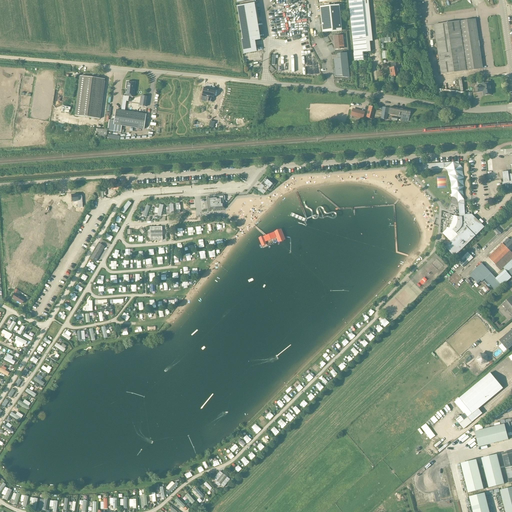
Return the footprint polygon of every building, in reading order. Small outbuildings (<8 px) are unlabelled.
[(350,0),(356,53),(354,53),(354,62),(355,62),(356,62),(359,61),(360,61),(364,61),(367,61),(366,52),(371,52),(370,42),(372,42),(368,0),(350,0)] [(242,39),(244,53),(256,52),(254,40),(259,39),(255,17),(258,16),(256,9),(254,9),(253,3),(237,6),(242,39)] [(320,7),(322,33),(342,31),(339,5),(320,7)] [(441,75),(466,71),(481,69),(474,20),(434,25),(441,75)] [(300,35),(302,45),(308,43),(306,34),(300,35)] [(344,48),(342,35),(333,36),(335,49),(344,48)] [(348,68),(346,53),(337,54),(337,59),(334,59),(335,69),(348,68)] [(297,67),(298,60),(286,58),(285,64),(286,64),(285,71),(301,73),(302,67),(297,67)] [(399,76),(397,67),(396,67),(395,63),(390,64),(391,68),(390,68),(391,78),(399,76)] [(348,68),(335,69),(334,69),(335,77),(349,78),(348,68)] [(76,117),(101,120),(105,80),(80,77),(76,117)] [(135,83),(127,82),(125,96),(133,97),(135,83)] [(490,83),(482,84),(482,85),(477,86),(477,92),(483,92),(483,96),(491,95),(490,83)] [(216,90),(205,88),(203,96),(210,98),(209,101),(213,102),(216,90)] [(435,94),(464,98),(464,93),(436,89),(435,94)] [(375,108),(369,106),(366,118),(372,119),(375,108)] [(386,120),(387,114),(388,109),(389,108),(382,107),(382,111),(380,119),(386,120)] [(390,109),(389,114),(399,116),(402,117),(401,121),(401,122),(408,122),(408,120),(410,115),(410,114),(411,112),(410,112),(410,111),(390,107),(390,109)] [(363,119),(365,111),(352,108),(350,116),(363,119)] [(122,125),(138,127),(144,128),(146,113),(115,109),(113,125),(108,125),(107,130),(107,131),(120,132),(121,125),(122,125)] [(95,134),(94,137),(106,138),(107,130),(95,128),(95,131),(95,134)] [(455,170),(456,169),(456,174),(461,174),(461,165),(459,165),(459,162),(423,164),(423,170),(455,167),(455,170)] [(502,172),(504,182),(504,183),(503,183),(503,182),(502,182),(503,185),(504,185),(511,184),(511,177),(511,175),(508,175),(508,172),(502,172)] [(275,184),(267,177),(261,184),(265,187),(263,190),(265,192),(267,189),(269,191),(275,184)] [(72,195),(71,195),(72,201),(77,201),(78,207),(78,208),(83,208),(82,195),(78,196),(78,195),(72,195)] [(224,208),(223,196),(208,197),(209,209),(224,208)] [(56,226),(66,203),(56,199),(46,221),(56,226)] [(455,256),(476,236),(484,227),(471,214),(465,215),(464,200),(458,200),(460,217),(458,217),(455,216),(449,231),(447,230),(443,233),(451,242),(446,247),(455,256)] [(127,201),(120,211),(123,213),(130,203),(127,201)] [(42,202),(36,212),(40,214),(45,204),(42,202)] [(70,230),(79,211),(71,207),(62,226),(70,230)] [(28,233),(23,232),(24,228),(20,227),(18,234),(27,237),(28,233)] [(150,231),(147,232),(148,237),(151,237),(151,240),(163,240),(163,227),(150,228),(150,231)] [(60,228),(50,245),(58,250),(68,232),(60,228)] [(276,232),(279,240),(284,238),(281,230),(276,232)] [(511,238),(510,240),(508,238),(488,258),(501,271),(503,268),(505,270),(496,278),(482,264),(473,272),(481,281),(482,282),(485,279),(496,291),(511,277),(511,275),(511,253),(511,252),(511,250),(511,238)] [(30,254),(35,243),(31,241),(26,252),(30,254)] [(99,243),(90,259),(96,263),(105,247),(99,243)] [(468,252),(458,262),(463,267),(469,262),(473,258),(468,252)] [(481,281),(473,272),(470,275),(478,284),(481,281)] [(15,294),(13,298),(22,304),(24,300),(15,294)] [(511,297),(511,296),(502,304),(511,315),(511,297)] [(6,327),(12,330),(15,323),(10,320),(6,327)] [(504,326),(502,323),(499,325),(497,322),(494,324),(499,330),(504,326)] [(3,330),(1,333),(5,335),(4,338),(9,340),(12,333),(3,330)] [(65,330),(61,335),(69,341),(73,335),(65,330)] [(511,330),(499,340),(507,350),(511,345),(511,330)] [(371,333),(367,337),(371,341),(375,336),(371,333)] [(42,341),(47,344),(51,337),(46,334),(42,341)] [(17,337),(14,343),(24,348),(27,341),(17,337)] [(63,352),(67,346),(62,343),(61,345),(56,342),(54,346),(63,352)] [(35,358),(41,352),(38,349),(32,355),(35,358)] [(8,354),(5,360),(13,365),(15,361),(12,359),(13,357),(8,354)] [(481,354),(477,359),(481,364),(487,362),(486,356),(481,354)] [(52,368),(48,365),(46,367),(43,365),(41,368),(48,373),(52,368)] [(0,367),(0,371),(7,376),(9,373),(0,367)] [(334,370),(329,374),(333,378),(337,374),(334,370)] [(460,398),(461,400),(456,404),(466,416),(471,412),(472,413),(468,417),(459,424),(464,429),(483,413),(478,409),(503,388),(490,373),(460,398)] [(299,391),(303,387),(297,381),(293,386),(299,391)] [(27,388),(25,391),(34,397),(36,394),(27,388)] [(17,404),(27,409),(30,403),(24,399),(23,402),(19,400),(17,404)] [(17,411),(15,414),(11,412),(9,415),(19,421),(23,415),(17,411)] [(290,421),(294,417),(290,413),(286,417),(290,421)] [(5,425),(3,424),(1,427),(11,433),(13,430),(10,428),(12,426),(7,423),(5,425)] [(476,431),(479,447),(509,440),(506,424),(476,431)] [(252,430),(257,434),(261,430),(256,425),(252,430)] [(270,430),(276,435),(280,431),(274,426),(270,430)] [(243,439),(247,443),(251,439),(247,434),(243,439)] [(511,450),(502,453),(509,483),(511,482),(511,450)] [(504,484),(497,454),(482,458),(489,488),(504,484)] [(461,464),(468,493),(483,489),(476,460),(461,464)] [(230,479),(220,471),(213,479),(216,482),(215,484),(219,487),(220,485),(223,487),(230,479)] [(173,480),(166,487),(171,492),(178,485),(173,480)] [(210,490),(212,488),(206,481),(204,484),(210,490)] [(7,500),(12,490),(5,487),(3,491),(5,492),(2,498),(7,500)] [(511,511),(511,487),(500,490),(505,511),(511,511)] [(201,498),(205,494),(196,488),(193,492),(201,498)] [(184,495),(192,504),(195,501),(187,493),(184,495)] [(470,497),(473,511),(488,511),(484,494),(470,497)] [(31,497),(29,502),(33,503),(31,509),(35,510),(38,499),(31,497)] [(182,508),(185,505),(178,499),(176,502),(182,508)]
